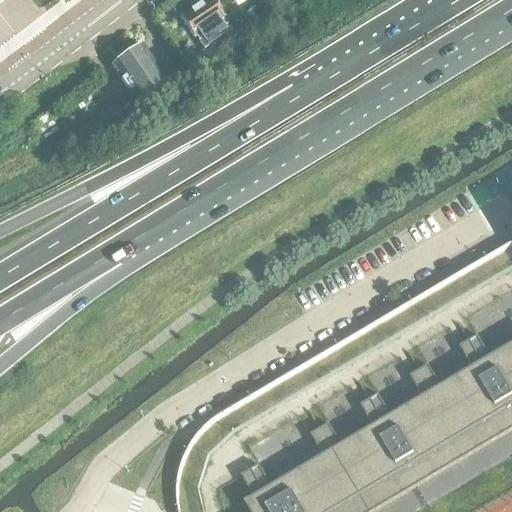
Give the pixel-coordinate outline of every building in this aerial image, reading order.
[(200,35),(206,43),(225,31),(219,22),(224,19),(211,0),(206,0),(179,18),(194,39),(200,35)] [(256,38),(265,32),(253,14),(244,20),(246,23),(233,32),(241,43),(254,34),(256,38)] [(112,66),(145,113),(172,93),(141,45),(112,66)] [(54,145),(64,161),(127,122),(118,106),(54,145)] [(362,511),(511,422),(511,351),(491,364),(476,340),(458,350),(473,375),(441,394),(426,370),(409,380),(423,405),(391,424),(377,399),(359,410),(374,434),(342,453),(327,429),(310,439),(324,464),(272,495),(257,471),(240,481),(254,505),(247,509),(249,511),(362,511)]
